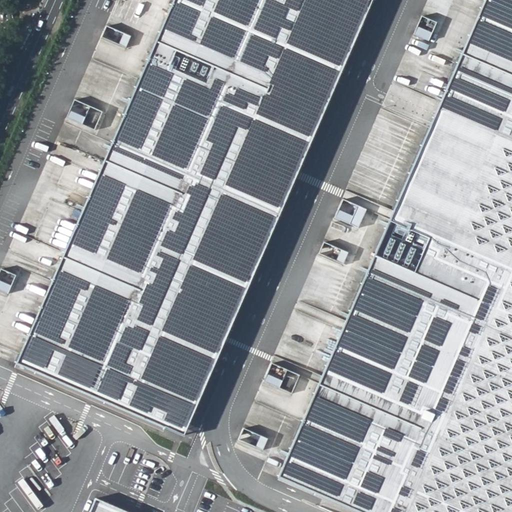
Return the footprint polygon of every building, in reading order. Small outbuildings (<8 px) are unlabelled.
[(172,0),(17,359),(13,367),(180,439),(370,0),(172,0)] [(125,18),(128,12),(122,9),(126,2),(122,0),(117,0),(112,12),(125,18)] [(511,511),(511,0),(484,0),(461,53),(437,109),(433,118),(431,124),(393,209),(390,218),(321,374),(318,382),(278,475),(362,511),(511,511)] [(436,22),(421,15),(413,33),(428,40),(436,22)] [(101,38),(126,48),(131,36),(106,26),(101,38)] [(66,117),(92,128),(100,111),(73,100),(66,117)] [(366,208),(342,198),(334,216),(357,227),(366,208)] [(348,250),(323,239),(318,251),(343,261),(348,250)] [(0,291),(9,295),(17,276),(0,268),(0,291)] [(270,361),(262,379),(290,391),(298,373),(270,361)] [(267,435),(243,425),(238,436),(262,447),(267,435)] [(129,511),(94,497),(87,511),(129,511)]
